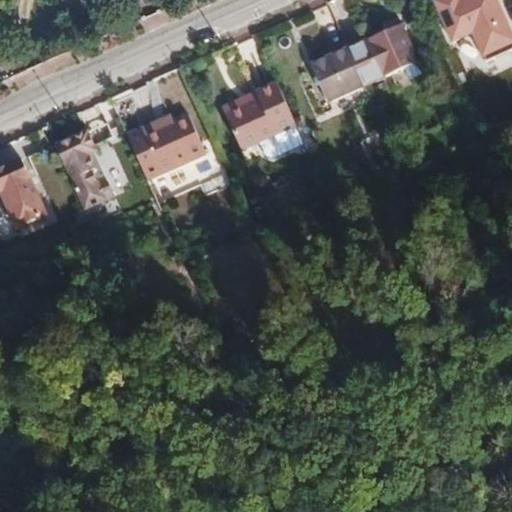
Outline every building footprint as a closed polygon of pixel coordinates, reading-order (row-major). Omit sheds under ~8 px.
[(384,35),(387,34),(400,61),(410,56),(394,22),(381,28),(384,35)] [(358,92),(404,71),(400,61),(387,34),(384,35),(342,55),(358,92)] [(323,108),(358,92),(342,55),(306,71),(323,108)] [(415,66),(410,56),(400,61),(404,71),(415,66)] [(268,171),(303,156),(275,94),(257,102),(260,109),(223,125),(240,162),(259,153),(268,171)] [(220,118),(223,125),(260,109),(257,102),(220,118)] [(141,137),(139,133),(124,140),(143,184),(204,157),(185,117),(141,137)] [(85,135),(53,149),(82,214),(112,200),(99,171),(90,175),(83,162),(95,157),(91,149),(85,135)] [(99,171),(112,200),(128,192),(105,142),(91,149),(95,157),(83,162),(90,175),(99,171)] [(18,164),(0,172),(0,177),(20,168),(18,164)] [(0,203),(10,200),(16,212),(6,217),(13,234),(40,222),(24,186),(27,185),(20,168),(0,177),(0,203)] [(10,200),(0,203),(0,204),(6,217),(16,212),(10,200)] [(0,465),(23,482),(35,464),(0,439),(0,465)]
